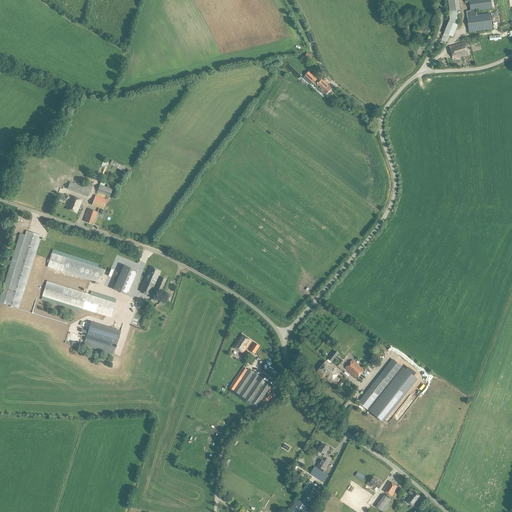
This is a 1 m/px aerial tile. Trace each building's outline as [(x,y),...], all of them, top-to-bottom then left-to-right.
[(459,0),(448,0),(449,12),(457,11),(460,11),(459,0)] [(492,9),(491,0),(465,0),(465,4),(469,3),(470,11),(476,11),(492,9)] [(457,11),(449,12),(450,19),(449,22),(456,25),(458,16),(457,11)] [(470,11),(466,11),(469,32),(492,29),(490,13),(477,15),(476,11),(470,11)] [(457,25),(456,25),(449,22),(444,34),(449,36),(453,37),(457,25)] [(428,37),(431,27),(415,23),(413,33),(428,37)] [(500,27),(502,33),(511,30),(511,27),(511,24),(500,27)] [(449,36),(444,34),(440,43),(444,45),(445,42),(447,42),(449,36)] [(450,47),(454,59),(469,55),(466,42),(450,47)] [(305,76),(304,78),(311,84),(312,82),(327,95),(332,89),(322,80),(320,82),(308,72),(305,76)] [(125,168),(112,160),(110,164),(123,172),(125,168)] [(83,187),(70,182),(67,190),(80,194),(83,187)] [(113,189),(100,185),(97,192),(110,196),(113,189)] [(56,201),(65,205),(69,196),(64,194),(64,196),(59,194),(56,201)] [(107,200),(95,196),(94,199),(105,204),(107,200)] [(77,213),(82,201),(71,197),(66,209),(77,213)] [(93,224),(97,213),(88,209),(84,221),(93,224)] [(25,235),(20,233),(0,296),(0,302),(19,309),(42,236),(26,231),(25,235)] [(53,250),(47,267),(100,284),(104,270),(100,268),(101,265),(53,250)] [(127,296),(137,272),(123,266),(113,290),(127,296)] [(160,271),(150,267),(140,291),(150,296),(160,271)] [(161,277),(155,290),(161,293),(166,279),(161,277)] [(90,295),(47,281),(41,300),(81,312),(82,309),(111,318),(116,299),(91,291),(90,295)] [(132,323),(138,325),(143,311),(136,309),(132,323)] [(91,322),(83,346),(113,355),(121,331),(91,322)] [(353,332),(347,341),(346,344),(350,346),(353,346),(359,337),(359,334),(356,332),(353,332)] [(243,353),(251,341),(242,334),(234,347),(243,353)] [(255,354),(260,346),(255,343),(250,351),(255,354)] [(327,361),(330,364),(332,362),(339,354),(335,351),(329,359),(327,361)] [(363,371),(364,370),(352,360),(345,368),(357,379),(359,377),(363,372),(363,371)] [(330,364),(327,361),(317,373),(322,377),(323,376),(331,383),(340,372),(330,364)] [(272,385),(259,376),(248,369),(242,378),(238,375),(229,388),(257,407),(272,385)] [(369,411),(389,383),(377,375),(357,403),(369,411)] [(318,450),(315,455),(321,459),(323,457),(325,458),(327,455),(326,454),(325,455),(329,448),(323,443),(320,447),(319,446),(317,449),(319,450),(318,450)] [(323,457),(321,459),(317,466),(324,471),(331,461),(325,458),(323,457)] [(316,468),(316,467),(315,466),(310,474),(323,482),(328,475),(324,472),(323,473),(316,468)] [(358,472),(355,476),(362,481),(365,477),(358,472)] [(383,483),(374,477),(370,483),(371,483),(373,484),(372,485),(376,488),(377,487),(379,489),(383,483)] [(306,511),(315,498),(321,488),(319,487),(315,484),(309,480),(288,511),(306,511)] [(392,496),(398,487),(390,481),(383,491),(392,496)] [(408,493),(410,495),(406,501),(413,507),(421,497),(414,491),(413,492),(411,490),(408,493)] [(391,500),(384,495),(376,507),(383,511),(391,500)]
